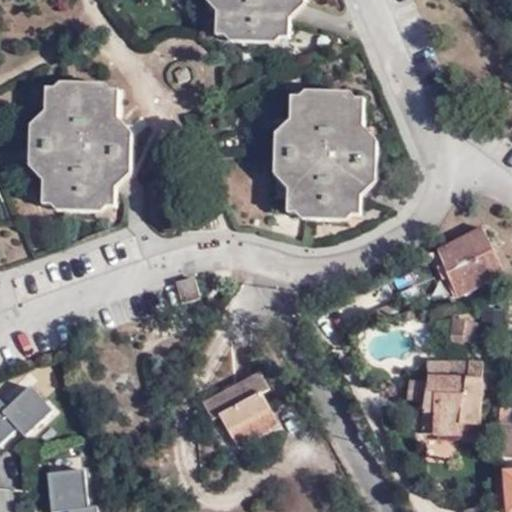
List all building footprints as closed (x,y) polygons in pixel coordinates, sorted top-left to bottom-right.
[(219,0),(219,37),(240,37),(240,45),(269,46),(269,37),(289,38),(290,0),(219,0)] [(117,154),(132,154),(132,138),(118,138),(120,92),(100,92),(100,85),(68,84),(68,90),(49,89),(47,132),(33,132),(32,163),(47,164),(45,205),(67,205),(67,211),(94,212),(95,205),(116,206),(117,170),(117,154)] [(315,99),(295,98),(293,138),(287,137),(286,168),(299,169),(297,212),(316,213),(315,220),(342,221),(342,217),(364,218),(365,181),(366,167),(380,168),(381,147),(367,147),(369,102),(348,101),(349,94),(315,93),(315,99)] [(131,171),(132,154),(117,154),(117,170),(125,171),(131,171)] [(379,182),(380,168),(366,167),(365,181),(373,182),(379,182)] [(459,294),(506,271),(483,226),(436,247),(459,294)] [(204,302),(200,282),(182,287),(187,307),(204,302)] [(396,300),(379,308),(385,320),(401,311),(396,300)] [(505,332),(505,309),(482,309),(482,332),(505,332)] [(478,322),(457,319),(455,333),(476,337),(478,322)] [(485,360),(428,357),(427,374),(432,375),(431,379),(410,378),(408,399),(428,400),(426,432),(463,434),(463,422),(483,424),(483,403),(480,403),(481,378),(484,378),(485,360)] [(260,372),(203,401),(210,419),(220,414),(231,436),(258,422),(253,415),(268,408),(260,392),(268,388),(260,372)] [(0,446),(22,427),(29,435),(58,409),(36,386),(12,407),(4,399),(0,403),(0,446)] [(210,419),(203,401),(188,409),(197,425),(210,419)] [(277,424),(268,408),(253,415),(258,422),(231,436),(236,444),(277,424)] [(511,415),(502,415),(500,449),(511,449),(511,415)] [(74,511),(102,511),(102,506),(94,507),(90,469),(54,473),(58,511),(74,510),(74,511)]
